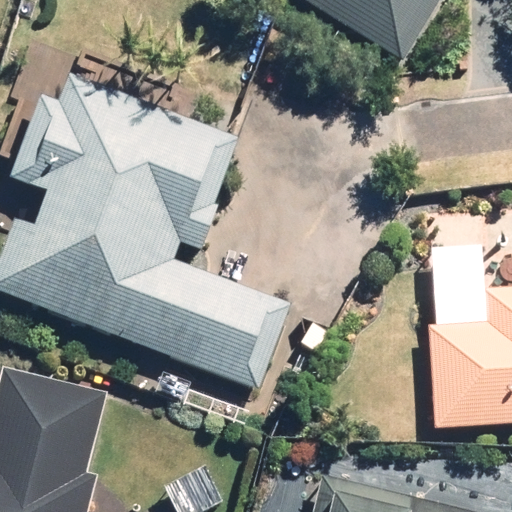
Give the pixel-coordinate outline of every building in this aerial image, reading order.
[(288,0),(403,68),(443,0),(288,0)] [(6,227),(0,243),(0,301),(257,401),(290,315),(171,269),(176,255),(196,263),(237,156),(59,87),(49,113),(31,106),(0,185),(0,186),(39,202),(26,235),(6,227)] [(511,296),(429,297),(430,423),(511,422),(511,296)] [(0,511),(84,511),(92,483),(81,480),(101,404),(0,376),(0,511)] [(440,511),(314,483),(307,511),(440,511)]
